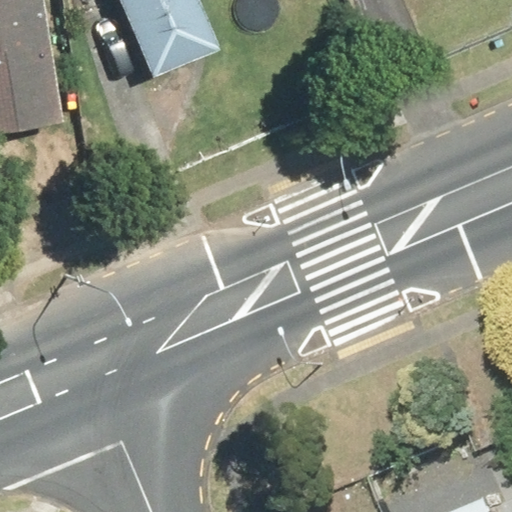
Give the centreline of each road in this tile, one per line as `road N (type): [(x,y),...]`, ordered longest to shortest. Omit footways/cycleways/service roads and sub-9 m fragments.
road 1 (secondary): [(85,374),(511,192)]
road 2 (residential): [(85,374),(146,511)]
